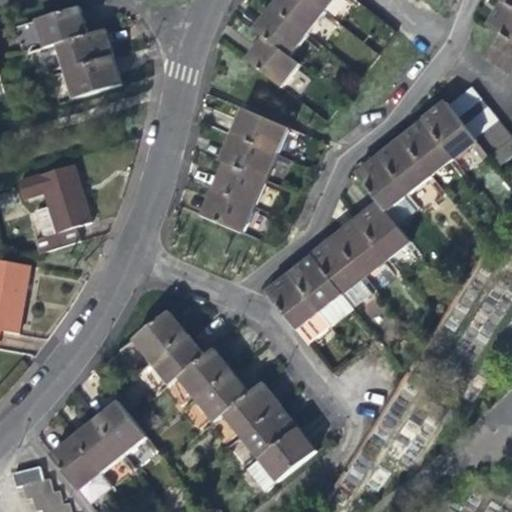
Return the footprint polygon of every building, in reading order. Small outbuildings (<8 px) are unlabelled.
[(282,0),(276,8),(311,35),(329,13),(312,0),(282,0)] [(312,0),(329,13),(338,0),(312,0)] [(511,7),(504,2),(495,14),(489,23),(511,37),(511,7)] [(259,30),(268,37),(294,57),(311,35),(276,8),(269,17),(259,30)] [(50,50),(62,47),(92,37),(87,20),(84,9),(41,22),(50,50)] [(62,47),(69,73),(116,58),(112,45),(108,32),(92,37),(62,47)] [(303,64),(294,57),(268,37),(259,48),(250,59),(286,87),(303,64)] [(511,74),(511,44),(501,40),(490,64),(511,74)] [(122,77),(116,58),(69,73),(77,102),(125,87),(122,77)] [(481,139),(450,101),(439,110),(427,119),(457,158),(481,139)] [(237,120),(231,136),(278,155),(289,129),(241,109),(237,120)] [(434,176),(457,158),(427,119),(416,127),(404,137),(434,176)] [(220,161),(224,163),(267,181),(278,155),(231,136),(225,148),(220,161)] [(412,193),(434,176),(404,137),(393,145),(383,154),(412,193)] [(423,207),(412,193),(383,154),(372,162),(361,170),(383,199),(401,224),(423,207)] [(218,178),(213,190),(256,208),(267,181),(224,163),(218,178)] [(43,256),(84,243),(80,230),(94,225),(86,196),(77,169),(24,186),(29,202),(50,195),(54,210),(39,214),(47,241),(38,243),(43,256)] [(245,235),(256,208),(213,190),(208,202),(201,216),(245,235)] [(401,224),(383,199),(369,210),(360,218),(389,257),(412,239),(401,224)] [(366,275),(389,257),(360,218),(348,227),(337,236),(366,275)] [(363,277),(366,275),(337,236),(329,242),(316,253),(345,291),(356,305),(373,291),(363,277)] [(323,309),(345,291),(316,253),(307,260),(294,270),(323,309)] [(0,344),(1,337),(22,340),(28,303),(33,270),(0,265),(0,344)] [(270,290),(299,328),(308,340),(333,322),(323,309),(294,270),(281,280),(270,290)] [(356,305),(345,291),(323,309),(333,322),(333,323),(356,305)] [(136,336),(154,360),(188,333),(179,322),(169,310),(136,336)] [(195,343),(188,333),(154,360),(171,382),(180,375),(201,358),(205,355),(195,343)] [(215,348),(205,355),(201,358),(180,375),(197,397),(232,370),(223,359),(215,348)] [(240,381),(232,370),(197,397),(215,420),(224,413),(246,396),(249,393),(240,381)] [(264,382),(249,393),(246,396),(224,413),(242,435),(282,404),(272,392),(264,382)] [(109,409),(98,417),(126,453),(148,435),(120,400),(109,409)] [(290,415),(282,404),(242,435),(259,457),(299,426),(290,415)] [(87,426),(76,435),(104,471),(126,453),(98,417),(87,426)] [(310,440),(299,426),(259,457),(247,467),(261,485),(273,475),(277,479),(312,452),(316,449),(310,440)] [(113,483),(104,471),(76,435),(66,443),(54,453),(91,500),(113,483)]
